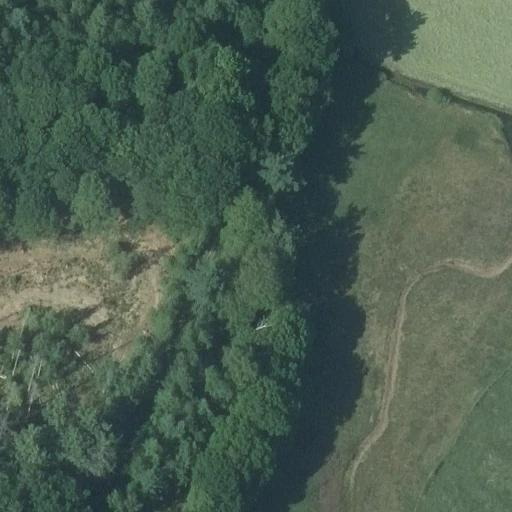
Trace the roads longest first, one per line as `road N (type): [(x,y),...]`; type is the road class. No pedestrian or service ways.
road 1 (track): [(292,76),(272,148),(212,243),(92,511)]
road 2 (track): [(272,148),(257,366),(193,511)]
road 3 (track): [(292,76),(0,135)]
